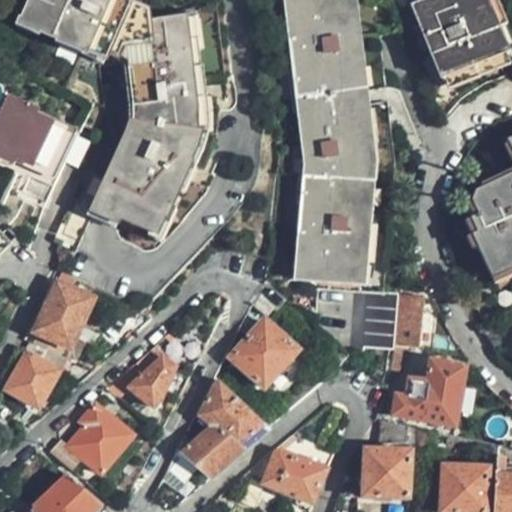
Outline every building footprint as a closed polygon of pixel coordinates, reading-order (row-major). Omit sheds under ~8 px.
[(120,157),(98,197),(158,225),(159,225),(164,216),(167,217),(197,161),(192,159),(199,147),(206,116),(204,96),(209,95),(201,39),(195,39),(192,18),(152,23),(150,14),(120,0),(31,0),(22,22),(104,61),(107,56),(127,66),(131,80),(138,110),(138,124),(120,157)] [(285,0),(301,167),(289,269),(311,272),(311,278),(349,282),(360,155),(348,40),(376,37),(372,0),(285,0)] [(435,0),(413,10),(444,86),(508,59),(484,0),(435,0)] [(391,166),(376,37),(348,40),(360,155),(349,282),(378,285),(391,166)] [(508,59),(444,86),(448,96),(511,69),(508,59)] [(41,188),(68,129),(27,111),(29,106),(4,95),(0,103),(0,154),(6,157),(9,151),(29,160),(21,178),(41,188)] [(69,125),(29,106),(27,111),(68,129),(69,125)] [(511,137),(508,139),(511,150),(511,170),(472,189),(470,203),(475,215),(470,219),(476,232),(468,236),(491,279),(511,268),(511,137)] [(158,225),(98,197),(91,209),(90,212),(115,224),(118,219),(154,235),(158,225)] [(66,348),(90,297),(55,281),(31,331),(66,348)] [(281,295),(264,281),(251,299),(265,312),(281,295)] [(397,293),(390,342),(404,345),(417,347),(423,296),(397,293)] [(260,386),(293,350),(261,319),(229,354),(260,386)] [(178,353),(193,363),(201,347),(187,338),(178,353)] [(170,367),(147,347),(109,382),(118,392),(125,387),(148,408),(159,395),(170,367)] [(35,408),(56,370),(23,353),(3,388),(35,408)] [(454,424),(465,366),(431,360),(428,378),(408,374),(405,392),(395,390),(391,412),(454,424)] [(199,413),(211,426),(215,423),(236,447),(262,424),(216,379),(199,413)] [(56,439),(47,451),(67,469),(77,456),(99,475),(130,435),(91,406),(77,423),(82,425),(65,447),(56,439)] [(416,427),(379,420),(377,440),(404,441),(404,444),(415,445),(416,427)] [(211,426),(180,454),(207,476),(239,451),(236,447),(215,423),(211,426)] [(511,448),(494,444),(492,511),(511,511),(511,477),(502,477),(503,458),(511,461),(511,448)] [(284,492),(311,503),(325,469),(279,449),(274,451),(273,453),(261,482),(256,495),(275,502),(280,490),(284,492)] [(249,477),(261,482),(273,453),(268,451),(241,474),(249,477)] [(408,452),(364,451),(362,496),(406,498),(408,452)] [(483,511),(485,468),(443,466),(440,511),(483,511)] [(242,483),(249,477),(241,474),(237,477),(242,483)] [(29,507),(26,511),(25,511),(90,511),(98,505),(61,475),(29,507)] [(284,492),(280,490),(275,502),(283,506),(285,502),(280,500),(284,492)] [(25,511),(26,511),(15,501),(3,511),(25,511)]
